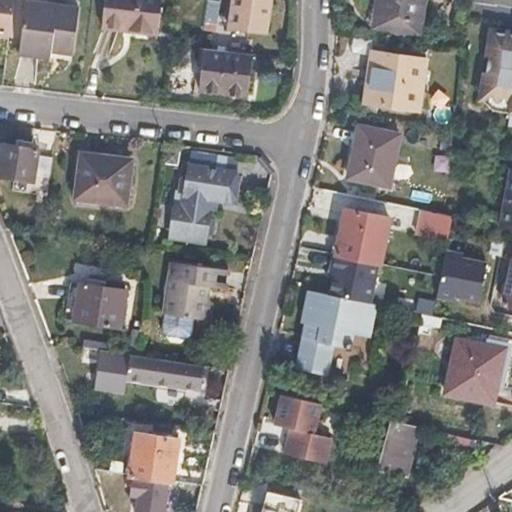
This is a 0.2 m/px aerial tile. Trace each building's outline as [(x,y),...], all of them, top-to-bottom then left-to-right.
[(0,0),(0,37),(9,39),(13,0),(0,0)] [(157,38),(160,0),(104,0),(101,31),(157,38)] [(267,34),(270,0),(234,0),(230,29),(267,34)] [(418,31),(421,0),(376,0),(373,24),(418,31)] [(76,55),(78,43),(82,10),(27,3),(22,37),(20,57),(43,60),(45,52),(76,55)] [(511,30),(507,30),(506,33),(491,31),(481,94),(486,94),(511,100),(511,101),(510,109),(511,109),(511,30)] [(419,105),(425,58),(370,50),(366,99),(419,105)] [(268,100),(274,58),(223,52),(218,93),(268,100)] [(388,183),(399,132),(358,122),(348,173),(388,183)] [(53,196),(58,165),(43,163),(45,154),(39,153),(40,150),(4,144),(0,170),(0,176),(22,181),(21,191),(53,196)] [(126,205),(132,161),(82,156),(77,200),(126,205)] [(511,224),(511,169),(511,170),(501,222),(511,224)] [(236,221),(242,191),(192,182),(186,214),(173,212),(169,233),(183,235),(183,240),(205,243),(209,217),(236,221)] [(379,259),(389,216),(345,206),(336,250),(379,259)] [(451,213),(422,207),(417,231),(446,237),(451,213)] [(462,251),(444,247),(436,293),(453,297),(454,293),(478,298),(486,259),(461,255),(462,251)] [(379,260),(332,250),(329,267),(334,268),(329,292),(357,298),(371,301),(379,260)] [(228,293),(231,273),(173,265),(165,316),(211,324),(215,304),(210,302),(211,291),(228,293)] [(121,328),(126,291),(80,285),(75,322),(121,328)] [(371,301),(357,298),(329,292),(308,288),(301,318),(305,319),(302,333),(294,365),(324,372),(332,335),(342,337),(341,340),(350,343),(351,335),(348,334),(350,324),(369,328),(375,302),(371,301)] [(432,313),(435,301),(419,298),(416,310),(432,313)] [(485,324),(481,343),(501,347),(505,329),(485,324)] [(490,401),(501,347),(481,343),(455,337),(454,344),(444,391),(479,398),(490,401)] [(102,369),(106,353),(74,348),(72,364),(102,369)] [(194,390),(197,367),(123,355),(120,379),(194,390)] [(331,435),(313,430),(320,401),(281,392),(275,422),(291,426),(287,450),(325,460),(331,435)] [(378,456),(388,417),(373,413),(364,452),(378,456)] [(405,474),(417,423),(396,418),(388,417),(378,456),(376,467),(405,474)] [(473,437),(442,429),(439,444),(470,451),(473,437)] [(165,481),(171,439),(127,433),(120,474),(165,481)] [(295,511),(299,496),(265,487),(258,511),(295,511)]
